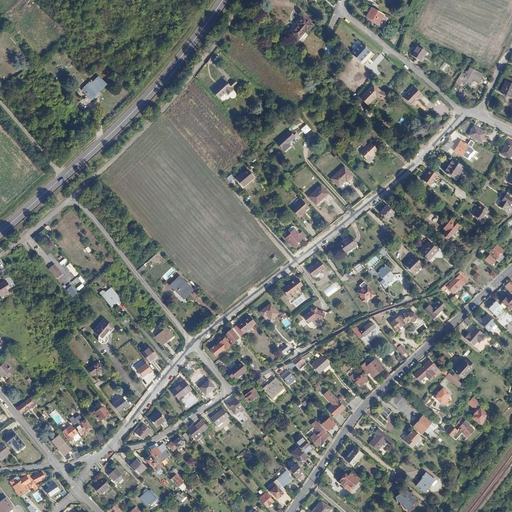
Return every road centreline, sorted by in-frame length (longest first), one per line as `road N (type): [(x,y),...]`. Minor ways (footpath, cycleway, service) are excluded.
road 1 (tertiary): [(511,268),(365,405),(289,511)]
road 2 (residential): [(226,390),(352,322),(428,294),(462,264)]
road 3 (residential): [(192,343),(392,185)]
road 4 (secondary): [(222,0),(106,137)]
road 5 (residential): [(466,113),(340,7)]
road 6 (unclassified): [(106,137),(36,63),(0,88)]
road 7 (residential): [(112,444),(150,442),(226,390)]
road 8 (residential): [(112,444),(192,343)]
